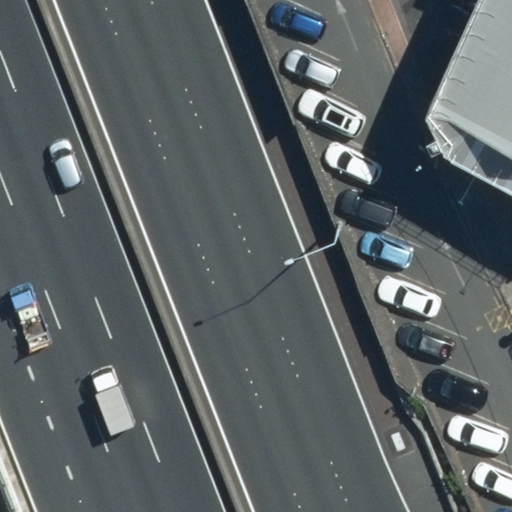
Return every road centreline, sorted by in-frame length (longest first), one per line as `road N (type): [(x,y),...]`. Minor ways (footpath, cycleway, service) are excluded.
road 1 (motorway): [(102,0),(303,511)]
road 2 (motorway): [(179,511),(0,48)]
road 3 (residential): [(511,394),(330,0)]
